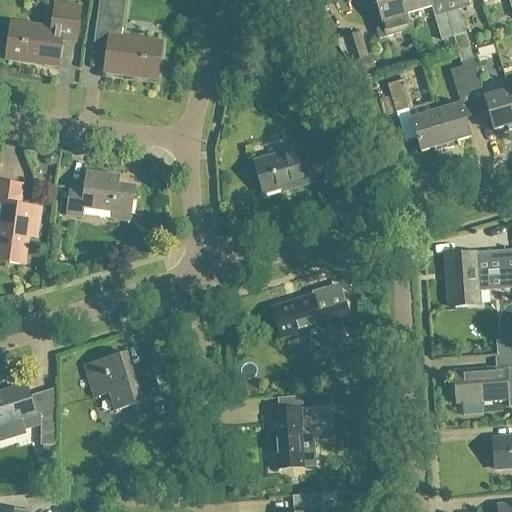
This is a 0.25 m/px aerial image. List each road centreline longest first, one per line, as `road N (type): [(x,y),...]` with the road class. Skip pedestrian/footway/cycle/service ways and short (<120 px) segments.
road 1 (residential): [(420,511),(399,215)]
road 2 (residential): [(204,511),(210,460),(199,275)]
road 3 (residential): [(0,341),(199,275)]
road 4 (residential): [(199,275),(399,215)]
road 5 (residential): [(185,141),(0,115)]
road 6 (residential): [(185,141),(227,0)]
road 7 (residential): [(199,275),(185,141)]
